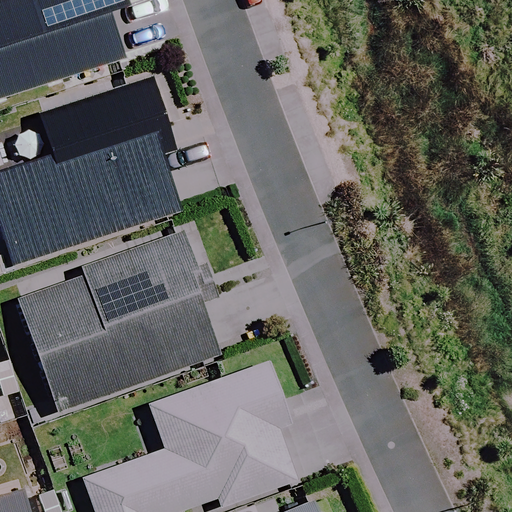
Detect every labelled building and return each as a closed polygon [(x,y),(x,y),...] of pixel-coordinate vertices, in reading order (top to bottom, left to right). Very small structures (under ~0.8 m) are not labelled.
[(0,101),(123,62),(107,14),(125,8),(122,0),(6,0),(0,2),(0,101)] [(0,236),(11,268),(178,213),(160,157),(172,153),(149,82),(39,118),(52,159),(0,175),(0,236)] [(17,304),(56,414),(215,357),(197,307),(214,301),(202,267),(192,270),(180,235),(81,270),(85,280),(17,304)] [(266,365),(147,407),(164,453),(81,483),(91,511),(185,511),(217,501),(220,509),(295,483),(276,432),(289,427),(266,365)] [(0,511),(25,511),(20,493),(0,499),(0,511)]
